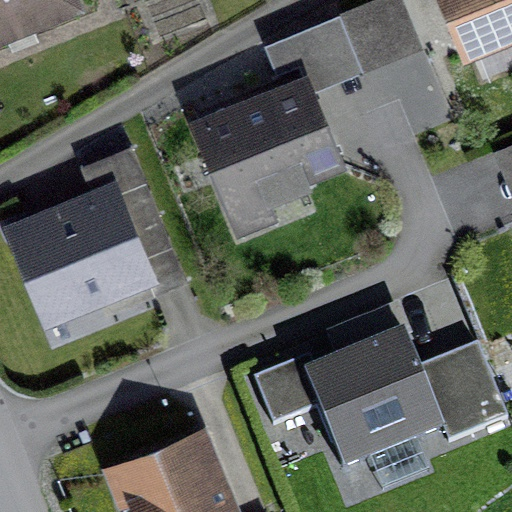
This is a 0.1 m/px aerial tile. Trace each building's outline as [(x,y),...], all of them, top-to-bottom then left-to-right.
[(71,0),(0,0),(0,49),(79,19),(71,0)] [(511,0),(435,0),(461,63),(511,42),(511,0)] [(304,76),(186,123),(236,244),(277,228),(266,202),(343,171),(304,76)] [(113,184),(2,229),(50,348),(161,304),(113,184)] [(402,343),(302,383),(345,489),(503,426),(474,355),(416,378),(402,343)] [(230,511),(198,434),(100,475),(115,511),(230,511)]
